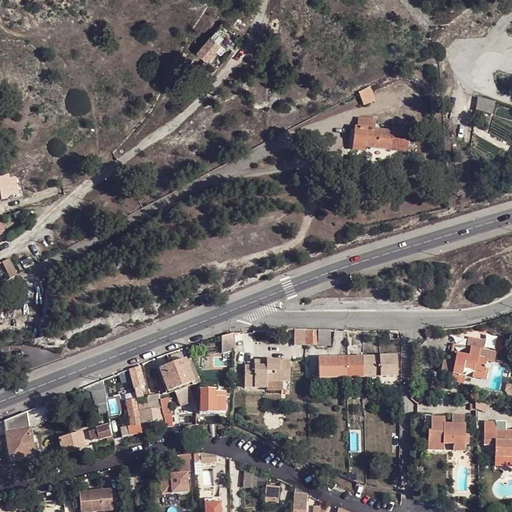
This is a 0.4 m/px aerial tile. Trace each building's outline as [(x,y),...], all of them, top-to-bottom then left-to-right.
[(212,34),(198,50),(205,58),(216,49),(221,52),(226,45),(212,34)] [(370,86),(358,90),(363,104),(376,100),(370,86)] [(478,96),(475,109),(492,113),(495,100),(478,96)] [(489,134),(511,141),(511,106),(500,102),(489,134)] [(358,114),(357,124),(373,126),(375,117),(358,114)] [(394,129),(373,126),(357,124),(353,147),(365,149),(366,142),(369,143),(369,144),(391,148),(394,129)] [(0,194),(17,194),(17,182),(10,182),(10,175),(0,175),(0,194)] [(105,217),(100,207),(89,214),(94,223),(105,217)] [(10,257),(2,260),(7,277),(15,274),(10,257)] [(322,331),(310,330),(310,344),(322,345),(322,331)] [(334,345),(334,331),(322,331),(322,345),(334,345)] [(238,333),(224,336),(226,352),(227,352),(238,350),(238,333)] [(482,340),(466,338),(464,347),(468,348),(481,350),(482,340)] [(194,360),(192,347),(185,349),(188,360),(188,362),(194,360)] [(481,350),(468,348),(466,356),(485,360),(493,362),(494,353),(481,350)] [(238,359),(238,350),(227,352),(228,359),(238,359)] [(462,356),(455,354),(454,363),(451,375),(447,374),(445,383),(462,386),(465,372),(472,373),(483,374),(484,369),(485,360),(466,356),(462,356)] [(400,355),(384,356),(384,376),(401,375),(400,355)] [(368,356),(350,357),(351,376),(368,376),(368,356)] [(368,356),(368,376),(384,376),(384,356),(368,356)] [(322,357),(323,377),(335,377),(351,376),(350,357),(322,357)] [(265,365),(248,365),(247,387),(270,387),(270,381),(293,380),(293,359),(269,359),(270,363),(267,365),(265,365)] [(157,370),(155,360),(146,363),(148,373),(157,370)] [(188,360),(162,369),(166,379),(171,392),(178,390),(191,385),(196,383),(188,362),(188,360)] [(194,360),(188,362),(196,383),(197,386),(202,384),(194,360)] [(454,363),(441,361),(439,372),(441,372),(447,374),(451,375),(454,363)] [(143,367),(133,369),(134,373),(139,396),(145,395),(144,387),(147,386),(143,367)] [(118,374),(106,380),(107,386),(120,381),(118,374)] [(335,377),(323,377),(323,385),(335,385),(335,377)] [(165,394),(171,392),(166,379),(161,381),(163,386),(165,394)] [(106,380),(86,388),(96,393),(98,405),(100,405),(109,404),(107,386),(106,380)] [(194,393),(191,385),(178,390),(181,398),(194,393)] [(218,389),(204,389),(204,413),(229,413),(230,392),(218,392),(218,389)] [(129,401),(133,419),(139,418),(140,423),(140,425),(142,424),(163,420),(160,409),(165,407),(163,399),(162,394),(150,396),(151,403),(141,405),(140,399),(129,401)] [(168,429),(176,428),(175,416),(171,398),(163,399),(165,407),(167,422),(168,424),(168,429)] [(109,404),(100,405),(101,413),(111,412),(109,404)] [(30,416),(7,422),(9,433),(32,429),(30,416)] [(444,418),(431,418),(431,432),(428,433),(428,444),(443,445),(452,445),(452,447),(464,447),(465,425),(444,425),(444,418)] [(496,423),(484,423),(483,434),(481,434),(481,445),(483,444),(483,447),(494,447),(494,459),(501,458),(511,458),(511,431),(496,431),(496,423)] [(145,434),(142,424),(140,425),(134,426),(131,427),(132,437),(145,434)] [(110,425),(98,428),(101,437),(101,439),(111,436),(114,435),(110,425)] [(131,427),(124,428),(124,433),(125,438),(132,437),(131,427)] [(96,439),(101,437),(98,428),(93,430),(96,439)] [(32,429),(9,433),(13,460),(36,455),(32,429)] [(66,456),(88,449),(84,431),(62,438),(66,456)] [(220,463),(220,458),(216,457),(205,456),(205,466),(216,465),(216,463),(220,463)] [(193,457),(180,458),(182,474),(195,473),(193,457)] [(189,475),(163,478),(165,497),(192,494),(189,475)] [(282,488),(273,488),(272,502),(281,503),(282,488)] [(115,511),(114,493),(82,496),(83,511),(115,511)] [(308,511),(310,496),(297,495),(295,511),(308,511)] [(325,511),(327,501),(314,500),(312,511),(325,511)] [(223,511),(222,501),(207,502),(207,511),(223,511)]
